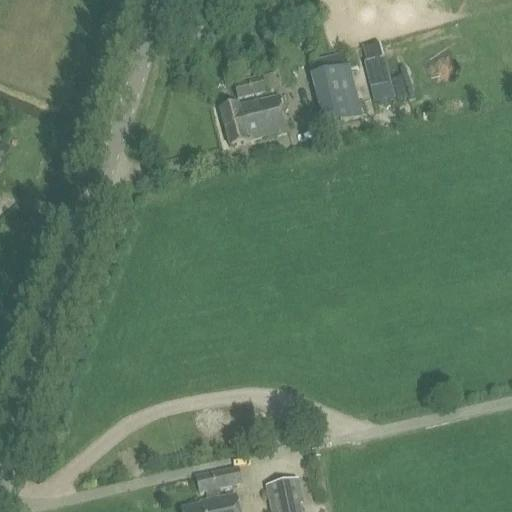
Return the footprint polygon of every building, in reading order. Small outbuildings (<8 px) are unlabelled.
[(393,41),(394,52),(410,50),(409,39),(393,41)] [(348,66),(345,54),(306,64),(309,76),(323,128),(362,118),(348,66)] [(377,108),(395,104),(385,57),(366,61),(377,108)] [(266,94),(262,76),(232,84),(237,101),(266,94)] [(238,105),(219,110),(229,147),(247,142),(287,132),(278,97),(238,107),(238,105)] [(237,511),(234,496),(218,499),(217,491),(242,486),(239,469),(195,479),(198,495),(205,494),(206,502),(200,503),(201,505),(181,509),(182,511),(237,511)] [(271,511),(298,511),(297,505),(303,504),(298,478),(266,485),(271,511)]
